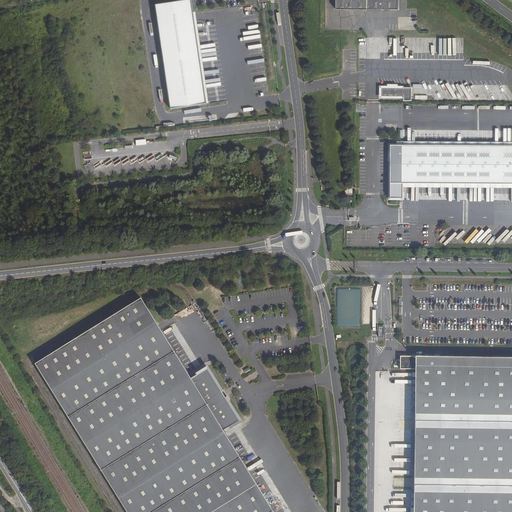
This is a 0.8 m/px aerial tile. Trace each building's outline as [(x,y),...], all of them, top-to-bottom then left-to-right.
[(191,0),(155,5),(171,109),(206,103),(193,13),(191,0)] [(366,9),(398,9),(398,0),(335,0),(335,8),(366,9)] [(193,13),(206,103),(209,103),(195,12),(193,13)] [(403,101),(412,101),(412,94),(412,88),(403,88),(380,88),(380,97),(402,97),(403,101)] [(402,182),(503,182),(511,182),(511,144),(503,144),(390,144),(390,196),(402,196),(402,182)] [(90,162),(85,166),(89,172),(94,168),(90,162)] [(345,195),(353,195),(353,187),(345,187),(345,195)] [(360,217),(360,225),(371,225),(371,217),(360,217)] [(273,511),(223,431),(240,421),(207,369),(191,379),(141,298),(35,364),(126,511),(273,511)] [(511,511),(511,357),(400,356),(400,369),(416,369),(416,376),(416,385),(416,394),(416,403),(416,412),(415,421),(415,430),(415,439),(415,448),(415,457),(415,466),(415,475),(415,484),(414,493),(414,502),(414,511),(511,511)]
